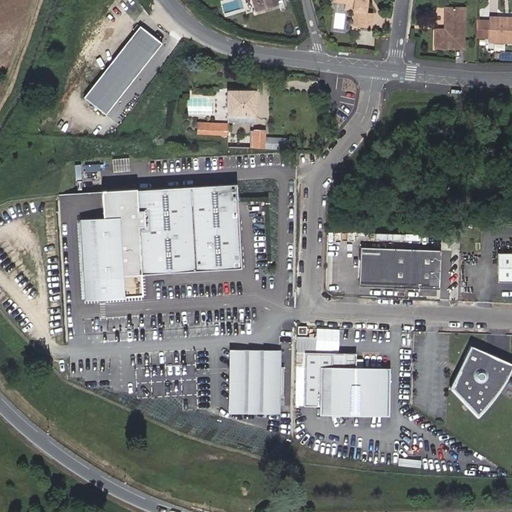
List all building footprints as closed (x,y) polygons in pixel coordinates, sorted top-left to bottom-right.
[(251,0),(254,9),(275,4),(274,0),(251,0)] [(365,1),(364,0),(333,0),(347,2),(354,3),(353,10),(352,25),(371,27),(373,13),(366,12),(368,1),(365,1)] [(449,26),(449,30),(445,30),(435,30),(435,48),(463,48),(463,8),(445,8),(445,26),(449,26)] [(511,41),(511,15),(507,16),(507,20),(499,20),(499,16),(489,16),(489,20),(489,36),(489,41),(511,41)] [(476,36),(489,36),(489,20),(476,20),(476,36)] [(141,26),(84,98),(107,115),(163,43),(141,26)] [(255,91),(228,91),(229,122),(253,122),(252,114),(255,114),(255,91)] [(199,123),(198,134),(226,135),(226,124),(199,123)] [(254,131),(253,148),(288,150),(288,140),(265,138),(265,131),(254,131)] [(239,267),(233,185),(99,195),(101,223),(79,225),(86,301),(141,296),(140,275),(239,267)] [(438,289),(440,250),(360,247),(358,286),(438,289)] [(511,250),(501,250),(500,279),(511,279),(511,250)] [(305,335),(305,327),(296,326),(296,334),(305,335)] [(509,369),(511,366),(467,345),(447,386),(473,414),(476,412),(478,409),(481,407),(483,404),(486,401),(488,399),(491,396),(493,393),(495,390),(498,387),(500,384),(502,381),(504,378),(506,375),(508,372),(509,369)] [(356,365),(356,351),(306,349),(304,395),(319,395),(318,411),(348,413),(348,418),(358,418),(359,413),(375,414),(377,366),(356,365)] [(230,413),(279,413),(279,353),(231,352),(230,413)] [(388,414),(390,367),(377,366),(375,414),(388,414)]
